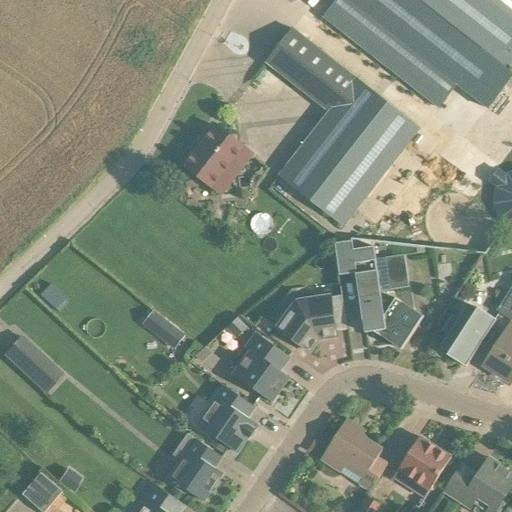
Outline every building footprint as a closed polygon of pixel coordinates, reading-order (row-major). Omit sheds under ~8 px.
[(511,0),(338,0),(324,18),(439,109),(457,85),(488,110),(511,79),(511,0)] [(267,65),(329,114),(356,80),(294,30),(267,65)] [(344,227),(420,130),(356,80),(329,114),(280,177),(344,227)] [(212,188),(243,149),(217,128),(185,167),(212,188)] [(511,174),(505,177),(497,170),(487,185),(495,192),(492,209),(498,224),(511,233),(511,174)] [(385,317),(384,316),(374,248),(354,251),(353,242),(336,245),(340,277),(356,275),(365,334),(368,334),(368,335),(372,335),(372,333),(375,333),(402,351),(424,318),(397,300),(385,317)] [(511,288),(497,312),(511,321),(511,288)] [(298,303),(299,309),(281,333),(290,339),(288,341),(297,347),(299,345),(309,353),(319,340),(318,338),(322,338),(323,339),(337,337),(331,298),(329,298),(298,303)] [(459,320),(453,316),(443,332),(449,336),(441,348),(445,351),(446,350),(451,353),(448,356),(466,368),(497,321),(479,309),(478,311),(468,305),(459,320)] [(511,324),(484,366),(509,383),(511,378),(511,324)] [(233,376),(272,404),(279,395),(281,393),(280,393),(290,379),(281,372),(290,359),(256,334),(246,349),(251,352),(233,376)] [(55,370),(20,338),(4,355),(39,388),(55,370)] [(225,387),(199,426),(198,427),(238,454),(248,438),(250,440),(256,431),(254,430),(257,425),(247,419),(255,408),(225,387)] [(321,461),(360,486),(371,492),(388,465),(378,459),(383,450),(344,425),(321,461)] [(223,458),(189,436),(173,460),(179,465),(169,479),(204,503),(221,478),(220,473),(213,468),(220,458),(222,460),(223,458)] [(420,438),(399,472),(415,482),(410,489),(426,499),(452,459),(420,438)] [(498,469),(488,463),(478,477),(461,466),(444,492),(464,505),(469,498),(491,511),(496,511),(511,488),(511,473),(500,466),(498,469)] [(183,511),(187,507),(154,485),(136,511),(183,511)] [(379,511),(382,507),(367,498),(358,511),(379,511)]
